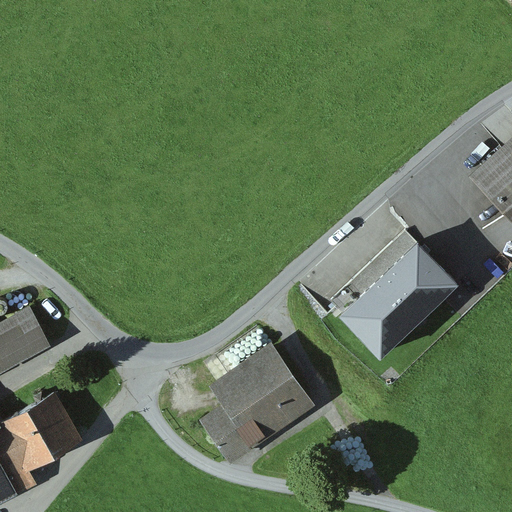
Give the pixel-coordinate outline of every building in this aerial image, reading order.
[(511,132),(468,170),(511,215),(511,132)] [(402,285),(343,343),(376,377),(435,319),(402,285)] [(319,398),(275,346),(198,410),(242,463),(319,398)] [(0,424),(0,428),(23,472),(86,440),(61,392),(0,424)] [(0,506),(23,494),(0,448),(0,506)]
